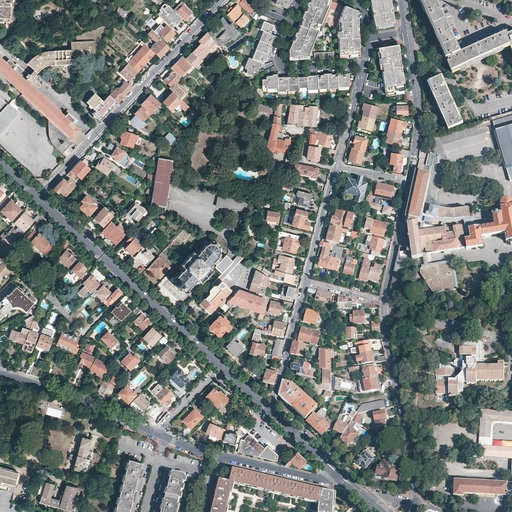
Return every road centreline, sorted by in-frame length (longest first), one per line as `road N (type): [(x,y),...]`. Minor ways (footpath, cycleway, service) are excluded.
road 1 (residential): [(223,0),(35,197)]
road 2 (tertiary): [(35,197),(221,368)]
road 3 (tertiary): [(383,300),(415,504)]
road 4 (tertiary): [(156,432),(206,452),(343,479)]
road 5 (tertiary): [(4,374),(156,432)]
road 6 (tertiary): [(407,32),(417,97),(409,181)]
road 7 (residential): [(268,410),(306,280)]
road 8 (residential): [(291,20),(280,64),(363,64)]
road 9 (tertiary): [(409,181),(383,300)]
